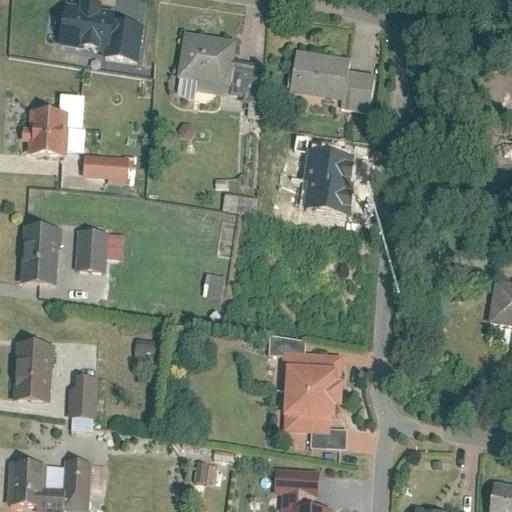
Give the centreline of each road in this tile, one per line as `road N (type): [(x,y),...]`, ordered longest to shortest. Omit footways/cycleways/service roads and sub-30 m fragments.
road 1 (residential): [(404,21),(375,401),(409,427),(511,441)]
road 2 (residential): [(269,0),(404,21)]
